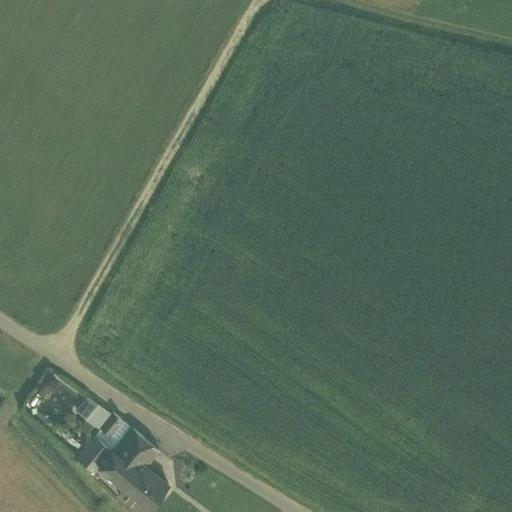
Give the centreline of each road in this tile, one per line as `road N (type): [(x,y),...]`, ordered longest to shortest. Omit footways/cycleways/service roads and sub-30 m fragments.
road 1 (track): [(254,0),(48,349)]
road 2 (unclassified): [(0,318),(300,511)]
road 3 (track): [(511,40),(321,0)]
